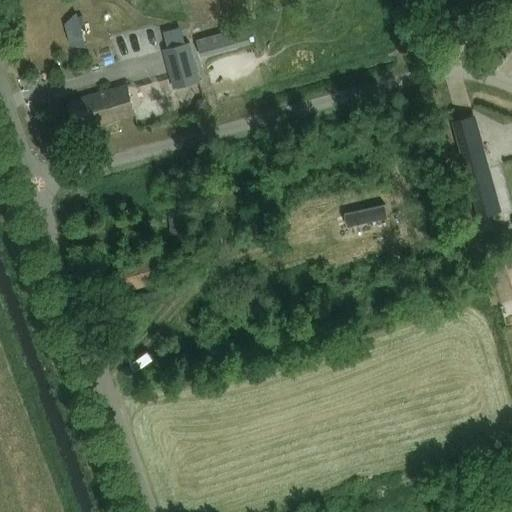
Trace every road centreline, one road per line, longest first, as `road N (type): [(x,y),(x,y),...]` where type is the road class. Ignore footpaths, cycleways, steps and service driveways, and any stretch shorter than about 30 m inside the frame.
road 1 (residential): [(30,186),(442,69),(511,91)]
road 2 (residential): [(144,511),(30,186)]
